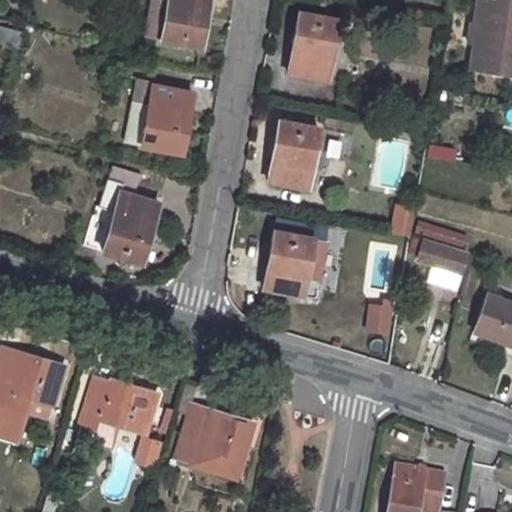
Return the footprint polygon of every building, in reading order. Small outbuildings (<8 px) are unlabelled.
[(151,0),(145,37),(159,39),(166,0),(151,0)] [(166,0),(159,39),(199,46),(208,0),(166,0)] [(468,68),(511,74),(511,0),(487,0),(484,25),(474,23),(468,23),(465,43),(471,43),(468,68)] [(477,0),(474,23),(484,25),(487,0),(477,0)] [(298,12),(288,74),(327,81),(339,20),(298,12)] [(0,26),(0,42),(18,47),(22,31),(0,26)] [(149,109),(142,147),(180,154),(192,92),(138,82),(134,106),(149,109)] [(134,106),(126,144),(142,147),(149,109),(134,106)] [(279,120),(267,180),(306,189),(318,128),(279,120)] [(113,165),(110,179),(135,185),(139,172),(113,165)] [(113,211),(102,252),(141,262),(158,204),(119,192),(122,184),(106,179),(98,206),(113,211)] [(390,232),(411,234),(414,204),(393,202),(390,232)] [(276,219),(273,231),(327,241),(330,229),(276,219)] [(466,248),(470,236),(420,220),(416,232),(466,248)] [(273,231),(262,288),(316,298),(327,241),(273,231)] [(417,255),(416,261),(431,265),(460,274),(467,253),(421,238),(413,237),(409,252),(417,255)] [(431,265),(426,283),(455,291),(460,274),(431,265)] [(367,283),(371,305),(367,331),(385,334),(392,288),(367,283)] [(511,302),(487,293),(473,331),(511,344),(511,302)] [(0,350),(0,400),(2,401),(4,392),(50,406),(61,366),(15,352),(15,355),(0,350)] [(92,377),(78,424),(96,430),(98,419),(144,433),(156,394),(110,380),(110,383),(92,377)] [(234,480),(252,423),(191,404),(174,455),(192,461),(195,449),(225,458),(220,475),(234,480)] [(157,464),(160,437),(137,434),(134,462),(157,464)] [(192,461),(190,465),(220,475),(225,458),(195,449),(192,461)] [(393,466),(384,511),(414,511),(414,510),(422,511),(434,511),(442,476),(393,466)] [(40,511),(57,511),(62,496),(48,491),(40,511)]
